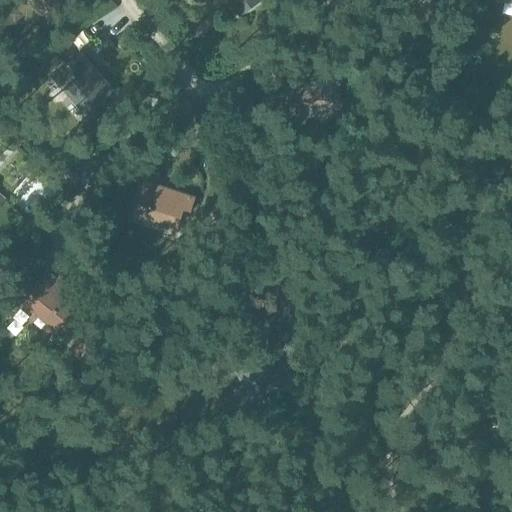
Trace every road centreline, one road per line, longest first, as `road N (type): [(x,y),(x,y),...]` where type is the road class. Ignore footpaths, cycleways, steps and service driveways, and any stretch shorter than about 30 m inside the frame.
road 1 (track): [(302,326),(272,232),(209,87),(318,0)]
road 2 (unknown): [(390,511),(387,443),(457,324),(462,224)]
